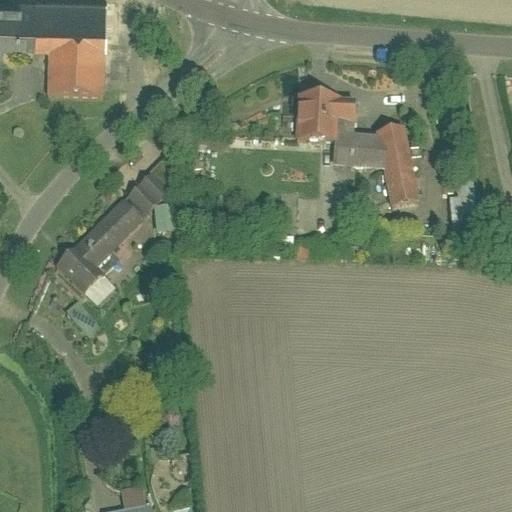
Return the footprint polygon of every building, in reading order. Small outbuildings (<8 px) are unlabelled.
[(110,2),(39,0),(0,0),(0,45),(7,45),(56,47),(55,100),(107,101),(110,2)] [(301,145),(341,150),(342,138),(344,127),(360,129),(362,105),(306,99),(301,145)] [(379,140),(379,142),(342,138),(341,150),(339,172),(387,177),(394,213),(423,207),(408,134),(379,140)] [(152,178),(126,205),(147,225),(160,212),(173,198),(152,178)] [(479,201),(455,202),(456,236),(481,235),(479,201)] [(126,205),(59,272),(87,299),(106,280),(99,274),(147,225),(126,205)] [(181,211),(160,212),(161,239),(183,238),(181,211)] [(105,332),(82,307),(69,319),(93,344),(105,332)]
